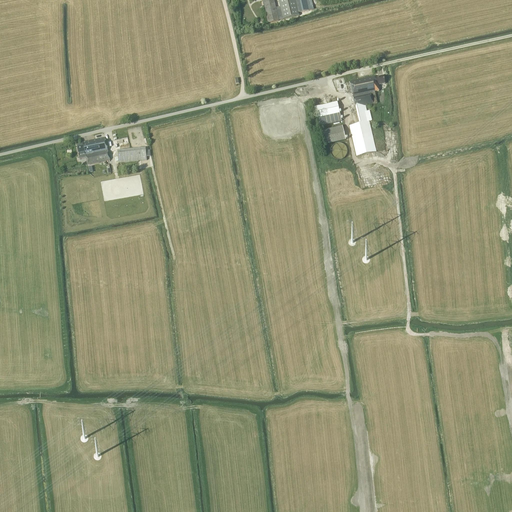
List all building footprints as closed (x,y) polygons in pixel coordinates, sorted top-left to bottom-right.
[(263,0),(268,23),(278,21),(299,16),(295,0),(278,0),(280,7),(275,8),(273,0),(263,0)] [(385,84),(383,76),(375,78),(374,77),(349,83),(355,108),(359,124),(349,126),(356,157),(376,152),(367,111),(372,110),(370,105),(377,103),(375,92),(379,91),(378,86),(385,84)] [(341,121),(337,103),(314,108),(318,126),(341,121)] [(345,140),(342,126),(319,132),(322,145),(345,140)] [(109,161),(105,138),(80,143),(80,146),(77,146),(79,160),(85,159),(87,166),(109,161)] [(340,144),(339,143),(337,144),(336,144),(334,145),(333,145),(332,146),(331,148),(331,149),(330,150),(330,152),(330,153),(331,154),(331,156),(332,157),(333,158),(334,159),(336,159),(337,160),(339,160),(340,160),(341,159),(343,159),(344,158),(345,157),(346,156),(346,154),(347,153),(347,152),(347,150),(346,149),(346,148),(345,146),(344,145),(343,145),(341,144),(340,144)] [(147,161),(145,148),(117,151),(118,164),(147,161)]
